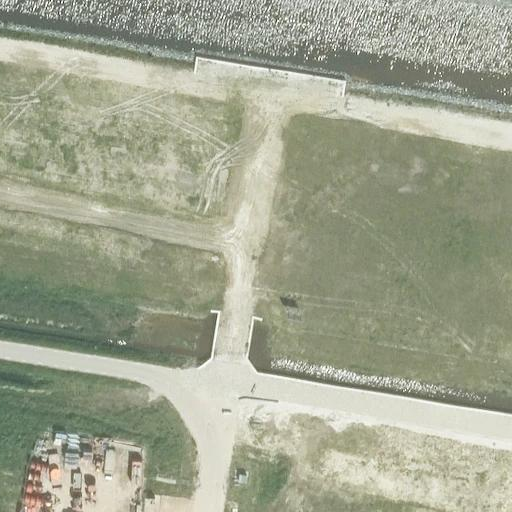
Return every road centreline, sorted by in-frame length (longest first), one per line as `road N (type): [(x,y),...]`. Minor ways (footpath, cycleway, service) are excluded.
road 1 (track): [(0,56),(511,137)]
road 2 (residential): [(511,435),(221,388)]
road 3 (track): [(221,388),(264,99)]
road 4 (unclassified): [(221,388),(0,348)]
road 5 (unclassified): [(206,511),(221,388)]
